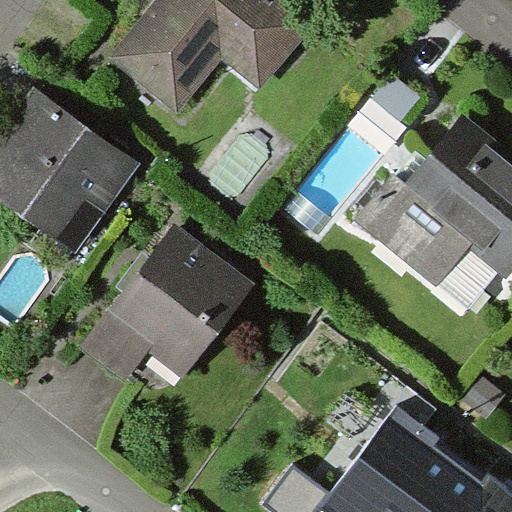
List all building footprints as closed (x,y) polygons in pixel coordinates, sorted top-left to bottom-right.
[(319,29),(282,0),(172,0),(119,67),(187,120),(228,68),(265,97),(319,29)] [(147,172),(41,95),(0,150),(0,198),(83,259),(147,172)] [(417,187),(403,175),(359,229),(442,296),(476,254),(511,282),(511,152),(471,120),(417,187)] [(254,297),(178,237),(86,352),(133,389),(157,359),(187,382),(254,297)] [(482,489),(389,421),(328,506),(336,511),(511,511),(511,498),(488,482),(482,489)]
